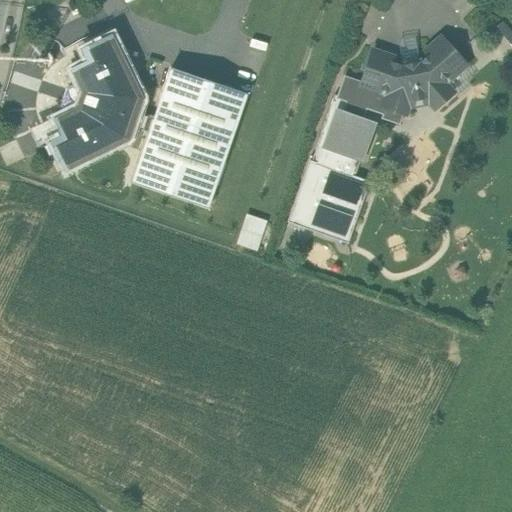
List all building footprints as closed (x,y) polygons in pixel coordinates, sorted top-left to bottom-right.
[(109,37),(86,48),(91,59),(74,67),(86,92),(80,110),(55,122),(63,138),(53,144),(64,167),(126,137),(130,126),(148,133),(154,116),(135,109),(139,99),(109,37)] [(421,62),(401,66),(390,62),(392,57),(372,51),(362,82),(361,85),(380,92),(381,88),(389,91),(383,107),(402,113),(405,114),(410,101),(426,98),(435,108),(453,93),(442,80),(448,75),(450,78),(466,64),(442,37),(426,51),(429,54),(421,62)] [(247,93),(171,67),(154,116),(148,133),(132,182),(208,208),(247,93)] [(362,82),(345,77),(338,97),(347,101),(343,113),(362,120),(366,107),(384,113),(383,117),(399,123),(402,113),(383,107),(389,91),(381,88),(380,92),(361,85),(362,82)] [(343,113),(337,111),(324,148),(361,161),(370,135),(370,130),(362,120),(343,113)] [(257,249),(266,218),(245,212),(236,242),(257,249)]
